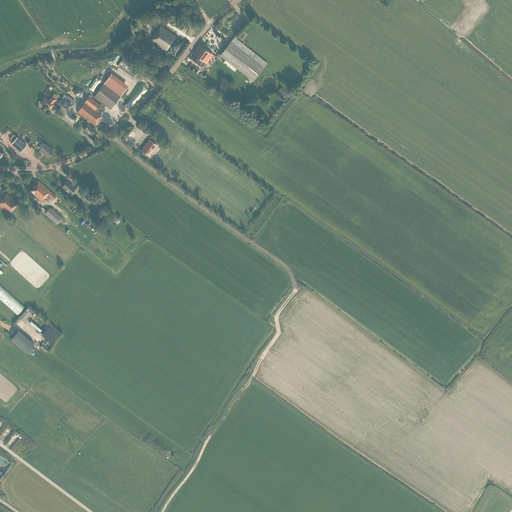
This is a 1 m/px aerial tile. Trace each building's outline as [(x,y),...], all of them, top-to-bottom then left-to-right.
[(150,40),(168,52),(169,52),(174,55),(183,41),(161,25),(158,30),(158,29),(150,40)] [(253,81),(260,72),(267,63),(235,37),(232,41),(221,55),(253,81)] [(193,53),(197,56),(193,61),(200,66),(200,65),(203,67),(206,63),(213,54),(200,44),(193,53)] [(123,57),(118,63),(136,76),(140,70),(123,57)] [(84,129),(91,135),(95,129),(88,124),(90,122),(95,126),(103,116),(100,114),(106,106),(110,109),(126,88),(110,76),(94,97),(100,102),(99,104),(88,96),(76,112),(85,118),(87,120),(84,125),(86,126),(84,129)] [(271,78),(269,78),(267,79),(265,80),(264,82),(263,85),(263,87),(265,89),(266,91),(269,91),(271,91),(273,91),(275,89),(276,87),(276,85),(276,82),(275,80),(273,79),(271,78)] [(290,92),(283,86),(278,91),(286,98),(290,92)] [(52,96),(48,100),(44,97),(40,102),(50,109),(54,104),(53,103),(56,99),(58,96),(54,93),(52,96)] [(58,103),(59,103),(60,104),(60,105),(68,110),(73,104),(69,102),(70,100),(68,99),(67,100),(65,99),(66,96),(64,95),(58,103)] [(9,142),(16,134),(11,131),(5,139),(9,142)] [(26,145),(17,137),(11,144),(20,152),(26,145)] [(157,146),(149,140),(141,150),(150,156),(157,146)] [(39,150),(48,157),(54,151),(45,144),(44,144),(42,142),(38,147),(40,149),(39,150)] [(44,198),(45,199),(48,195),(53,200),(56,196),(39,181),(30,191),(41,201),(44,198)] [(68,193),(71,196),(74,192),(73,191),(75,188),(67,181),(62,187),(68,192),(68,193)] [(89,204),(92,201),(93,202),(96,199),(87,191),(85,194),(84,193),(81,197),(89,204)] [(0,206),(9,214),(18,204),(6,194),(4,197),(3,196),(2,198),(0,196),(0,206)] [(64,199),(62,201),(72,212),(74,210),(64,199)] [(62,218),(50,207),(44,213),(56,224),(62,218)] [(0,299),(17,315),(24,306),(0,284),(0,299)] [(42,332),(52,340),(59,332),(50,323),(42,332)] [(10,339),(26,353),(34,344),(18,330),(10,339)]
